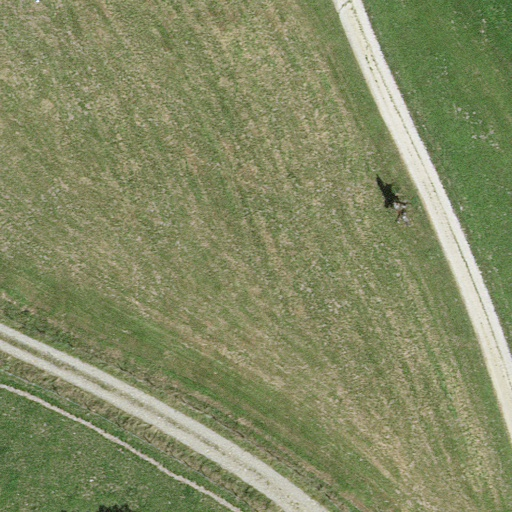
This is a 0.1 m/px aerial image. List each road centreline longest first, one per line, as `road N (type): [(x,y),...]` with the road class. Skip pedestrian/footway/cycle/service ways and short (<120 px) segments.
road 1 (track): [(354,0),(445,209),(511,396)]
road 2 (track): [(314,511),(219,442),(0,334)]
